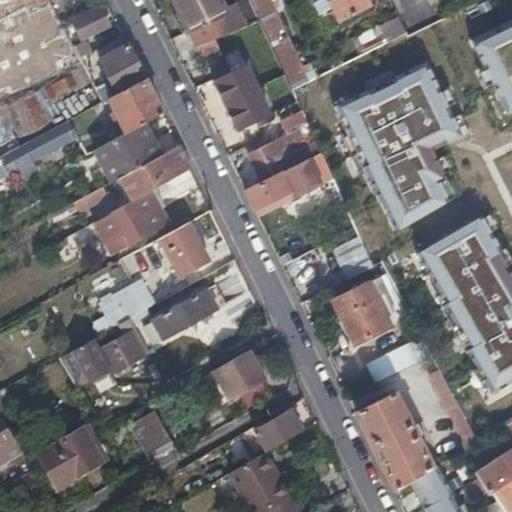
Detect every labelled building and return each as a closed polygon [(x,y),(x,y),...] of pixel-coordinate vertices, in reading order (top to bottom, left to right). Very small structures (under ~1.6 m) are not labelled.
[(171,0),(176,8),(186,29),(189,27),(197,43),(234,25),(221,0),(171,0)] [(252,0),(276,52),(292,88),(308,80),(269,0),(252,0)] [(313,0),(312,1),(319,16),(334,9),(339,19),(370,3),(368,0),(313,0)] [(86,36),(109,24),(101,8),(78,20),(86,36)] [(407,32),(402,23),(398,14),(351,38),(360,55),(407,32)] [(511,19),(472,35),(500,110),(511,105),(511,19)] [(87,41),(76,47),(81,57),(92,51),(87,41)] [(128,88),(145,78),(129,45),(111,54),(128,88)] [(484,380),(511,368),(511,277),(473,184),(458,191),(441,148),(458,134),(433,72),(425,63),(343,97),(338,91),(319,99),(331,126),(344,121),(363,166),(373,179),(406,257),(421,251),(442,301),(461,325),(484,380)] [(145,122),(162,113),(145,78),(128,88),(108,98),(126,132),(135,127),(145,122)] [(220,128),(251,112),(245,99),(214,115),(220,128)] [(281,170),(295,163),(309,157),(287,112),(269,120),(277,138),(249,151),(263,179),(281,170)] [(75,138),(66,121),(23,144),(2,156),(0,156),(0,178),(20,167),(24,174),(36,167),(33,161),(75,138)] [(121,176),(162,155),(145,122),(135,127),(126,132),(94,149),(111,182),(121,176)] [(188,164),(179,146),(162,155),(121,176),(133,200),(150,191),(170,181),(167,175),(188,164)] [(289,187),(281,170),(263,179),(244,189),(252,207),(289,187)] [(103,187),(75,201),(80,209),(107,194),(103,187)] [(293,195),(289,187),(252,207),(256,214),(293,195)] [(168,224),(150,191),(133,200),(96,221),(107,242),(124,233),(130,245),(168,224)] [(208,260),(188,223),(160,238),(180,275),(208,260)] [(124,233),(107,242),(113,254),(130,245),(124,233)] [(130,318),(154,305),(139,280),(99,303),(113,327),(117,325),(130,318)] [(371,283),(352,292),(333,302),(355,344),(392,326),(371,283)] [(164,340),(218,310),(207,290),(153,319),(153,322),(145,327),(153,343),(162,338),(164,340)] [(149,354),(130,318),(117,325),(123,336),(129,333),(142,357),(149,354)] [(92,339),(60,357),(76,386),(88,379),(89,381),(92,380),(98,382),(107,376),(110,370),(112,374),(142,357),(129,333),(123,336),(98,350),(92,339)] [(431,355),(426,346),(421,337),(367,365),(376,382),(431,355)] [(267,380),(250,351),(212,373),(229,402),(267,380)] [(155,380),(161,376),(154,363),(147,367),(155,380)] [(438,369),(434,371),(429,373),(464,441),(459,443),(463,450),(476,442),(438,369)] [(394,490),(414,478),(434,467),(396,390),(354,411),(394,490)] [(151,458),(173,445),(154,410),(131,424),(151,458)] [(266,453),(302,432),(291,413),(255,432),(266,453)] [(0,466),(22,454),(5,422),(0,424),(0,466)] [(103,463),(84,430),(40,455),(58,488),(103,463)] [(495,500),(501,509),(502,511),(507,511),(511,509),(511,448),(475,473),(488,494),(489,492),(495,500)] [(247,504),(282,483),(264,453),(229,474),(247,504)] [(305,511),(295,494),(290,496),(282,483),(247,504),(251,511),(305,511)] [(476,511),(495,511),(501,509),(495,500),(476,511)]
